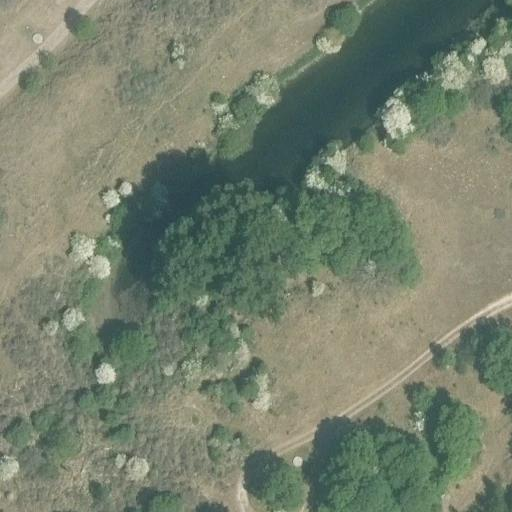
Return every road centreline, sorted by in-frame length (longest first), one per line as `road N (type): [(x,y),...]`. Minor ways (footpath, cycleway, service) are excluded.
road 1 (track): [(338,422),(511,302)]
road 2 (track): [(0,92),(89,0)]
